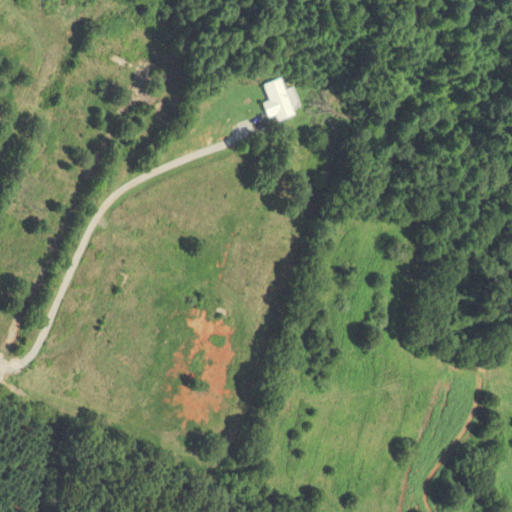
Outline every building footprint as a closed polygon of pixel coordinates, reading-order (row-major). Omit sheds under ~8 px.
[(141,59),(131,53),(121,68),(130,75),(141,59)] [(259,86),(266,102),(259,105),(264,118),(271,115),(273,122),(290,115),(286,105),(295,102),(290,88),(280,91),(276,79),(259,86)] [(200,258),(143,236),(129,272),(186,294),(200,258)] [(84,366),(141,391),(181,300),(124,275),(84,366)] [(209,468),(160,450),(155,462),(205,480),(209,468)]
